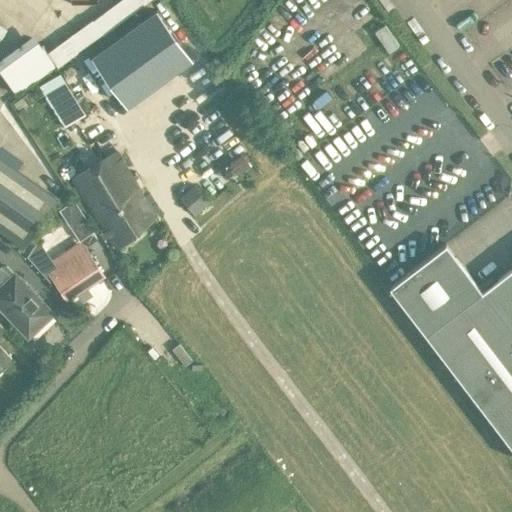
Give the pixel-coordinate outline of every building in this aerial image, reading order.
[(117,0),(46,47),(56,62),(143,5),(139,0),(117,0)] [(192,59),(156,10),(92,57),(127,106),(192,59)] [(0,69),(15,91),(55,63),(33,31),(0,54),(0,69)] [(60,73),(39,86),(64,127),(85,113),(60,73)] [(25,107),(19,111),(23,117),(29,113),(25,107)] [(156,216),(115,150),(73,177),(118,249),(156,216)] [(249,162),(242,153),(220,170),(227,178),(241,167),(249,162)] [(0,229),(23,246),(58,197),(0,155),(0,229)] [(210,202),(194,184),(179,197),(194,215),(210,202)] [(94,230),(74,199),(72,200),(65,190),(55,202),(59,209),(80,240),(81,239),(84,243),(88,245),(98,239),(93,231),(94,230)] [(38,240),(26,256),(50,281),(56,277),(61,284),(69,298),(98,279),(104,275),(91,255),(81,240),(51,260),(38,240)] [(446,242),(390,285),(511,445),(511,266),(482,289),(446,242)] [(0,307),(28,337),(52,313),(14,273),(6,265),(2,265),(0,266),(0,307)] [(185,364),(191,359),(179,343),(172,348),(185,364)] [(0,344),(0,368),(12,357),(0,344)]
